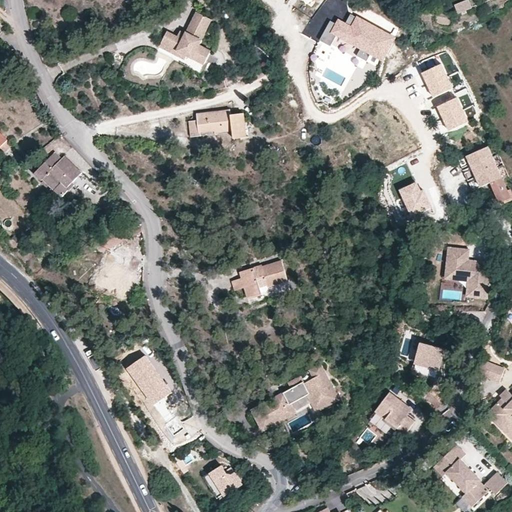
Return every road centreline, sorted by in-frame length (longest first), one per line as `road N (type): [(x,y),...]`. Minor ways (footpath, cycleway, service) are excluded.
road 1 (residential): [(261,511),(282,490),(283,472),(214,437),(206,423),(155,294),(145,208),(54,100),(17,0)]
road 2 (tertiary): [(151,511),(57,329),(0,263)]
road 3 (track): [(198,511),(128,409),(113,393),(95,400)]
